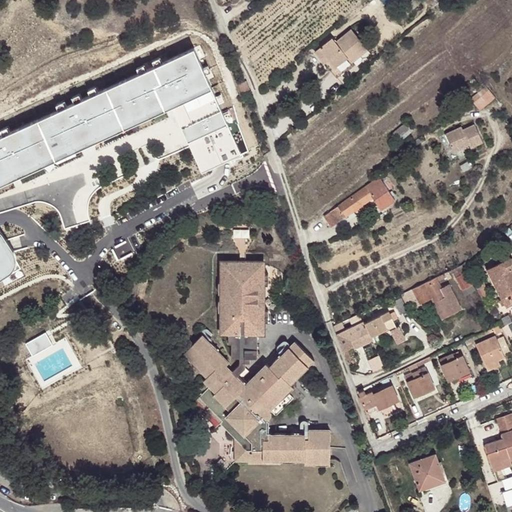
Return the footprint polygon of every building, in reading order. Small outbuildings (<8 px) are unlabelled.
[(405,13),(420,0),(411,0),(402,8),(405,13)] [(333,36),(316,50),(337,76),(354,63),(352,60),(368,47),(353,29),(337,40),(333,36)] [(195,51),(0,139),(0,180),(176,100),(207,167),(241,152),(195,51)] [(238,85),(242,92),(249,90),(246,82),(238,85)] [(470,101),(479,112),(494,99),(482,85),(474,91),(477,95),(470,101)] [(0,180),(0,187),(173,108),(203,173),(242,155),(241,152),(207,167),(176,100),(0,180)] [(400,135),(409,128),(405,124),(397,131),(400,135)] [(445,136),(453,154),(469,147),(470,150),(482,144),(474,126),(462,132),(460,129),(445,136)] [(412,132),(409,128),(400,135),(397,131),(392,135),(399,143),(412,132)] [(325,216),(332,227),(356,211),(364,205),(375,198),(383,210),(396,201),(380,178),(325,216)] [(0,280),(20,269),(0,231),(0,280)] [(239,360),(231,369),(236,373),(244,364),(245,363),(244,359),(251,359),(251,353),(256,353),(255,329),(256,326),(260,325),(260,320),(261,317),(265,317),(265,305),(261,305),(259,280),(263,280),(263,274),(262,268),(258,268),(256,265),(256,256),(215,257),(216,280),(212,281),(212,287),(213,292),(217,292),(217,298),(214,298),(213,304),(214,310),(218,310),(219,332),(226,331),(227,341),(230,341),(230,355),(238,355),(239,360)] [(511,257),(489,269),(507,305),(511,302),(511,257)] [(452,270),(463,290),(473,285),(462,266),(452,270)] [(452,278),(449,273),(437,279),(439,282),(447,278),(448,280),(452,278)] [(415,289),(414,288),(402,293),(405,299),(417,293),(422,304),(433,299),(435,303),(446,298),(443,290),(439,282),(437,279),(415,289)] [(490,294),(482,280),(475,284),(483,298),(490,294)] [(446,298),(435,303),(443,320),(462,311),(450,287),(443,290),(446,298)] [(422,304),(417,293),(405,299),(407,303),(411,302),(414,307),(422,304)] [(401,314),(409,311),(402,298),(395,302),(401,314)] [(398,326),(395,320),(391,313),(390,310),(365,322),(370,332),(372,338),(391,329),(398,343),(407,339),(400,325),(398,326)] [(391,313),(395,320),(400,317),(397,310),(391,313)] [(363,320),(360,313),(350,318),(353,325),(363,320)] [(370,332),(365,322),(364,320),(363,320),(353,325),(337,332),(345,351),(348,349),(355,346),(353,340),(370,332)] [(496,324),(491,327),(494,333),(501,330),(500,328),(498,325),(498,324),(496,324)] [(491,327),(467,339),(469,344),(494,333),(491,327)] [(373,339),(372,338),(370,332),(353,340),(355,346),(373,339)] [(223,418),(235,431),(235,432),(240,437),(242,461),(283,459),(283,455),(307,454),(308,457),(316,457),(316,458),(333,457),(331,421),(310,422),(310,427),(271,429),(271,413),(271,412),(272,408),(271,405),(293,380),(290,377),(312,353),(293,335),(269,362),(265,359),(245,381),(239,376),(236,373),(231,369),(225,363),(228,360),(199,333),(181,353),(188,359),(187,360),(199,372),(200,371),(206,376),(202,380),(208,385),(201,393),(225,416),(223,418)] [(46,334),(26,345),(33,357),(53,345),(46,334)] [(504,355),(495,335),(475,344),(484,364),(497,358),(504,355)] [(460,351),(452,355),(455,360),(462,357),(460,351)] [(455,360),(452,355),(439,361),(448,381),(468,372),(462,357),(455,360)] [(410,371),(430,361),(429,358),(408,368),(410,371)] [(499,363),(497,358),(484,364),(486,369),(499,363)] [(244,364),(236,373),(239,376),(247,367),(244,364)] [(413,397),(434,388),(425,367),(403,377),(413,397)] [(371,397),(376,406),(378,411),(392,405),(388,395),(392,393),(390,388),(371,397)] [(363,390),(358,392),(361,398),(359,399),(365,411),(376,406),(371,397),(371,393),(366,395),(363,390)] [(225,416),(201,393),(196,399),(203,405),(199,409),(211,420),(215,416),(220,421),(223,418),(225,416)] [(388,395),(392,405),(397,402),(392,393),(388,395)] [(485,449),(492,469),(502,465),(511,462),(511,418),(496,424),(503,444),(485,449)] [(445,479),(435,452),(410,462),(419,488),(445,479)] [(511,477),(503,481),(507,491),(511,489),(511,477)] [(511,489),(507,491),(503,493),(508,508),(511,506),(511,489)]
